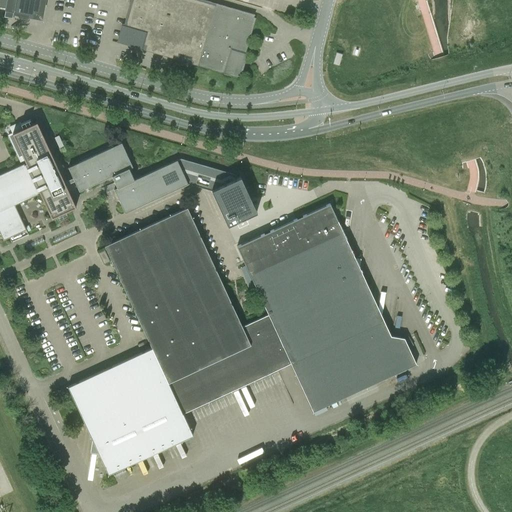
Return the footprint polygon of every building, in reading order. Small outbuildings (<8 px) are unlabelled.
[(0,0),(0,5),(5,6),(5,9),(5,11),(13,13),(13,10),(14,10),(14,8),(38,13),(41,1),(44,2),(44,3),(45,3),(45,0),(0,0)] [(240,64),(254,14),(205,0),(132,0),(122,36),(129,38),(131,42),(133,43),(135,45),(135,46),(140,48),(141,45),(179,56),(178,62),(187,65),(189,59),(227,70),(226,72),(228,73),(229,71),(234,72),(235,67),(240,64)] [(343,54),(336,52),(333,63),(339,65),(343,54)] [(66,184),(74,180),(79,191),(111,176),(117,187),(114,189),(125,212),(188,183),(177,159),(134,179),(129,168),(133,166),(121,142),(68,167),(73,177),(64,181),(37,121),(32,123),(30,119),(21,123),(23,128),(12,132),(26,162),(0,173),(0,232),(3,239),(26,229),(14,203),(40,191),(52,217),(76,206),(66,184)] [(290,362),(313,411),(416,363),(404,338),(390,336),(329,204),(237,246),(245,263),(268,314),(242,326),(187,207),(177,211),(178,211),(105,245),(144,331),(152,347),(68,386),(108,473),(192,434),(182,413),(290,362)] [(103,264),(110,261),(105,249),(98,252),(103,264)]
